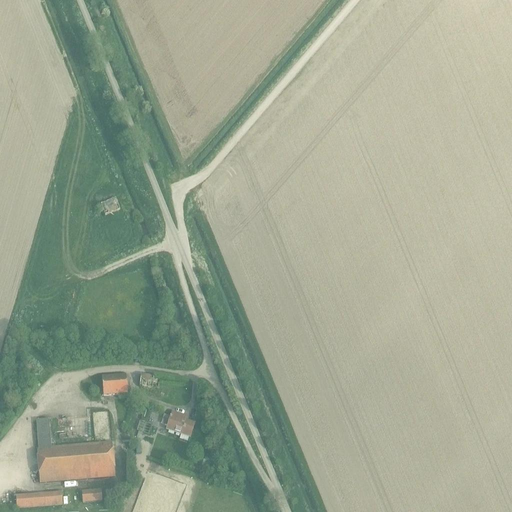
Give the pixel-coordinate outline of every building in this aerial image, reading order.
[(377,27),(379,20),(370,18),(369,25),(377,27)] [(105,215),(120,210),(116,198),(101,204),(105,215)] [(155,389),(156,383),(153,383),(153,377),(140,375),(139,387),(155,389)] [(103,396),(127,394),(126,376),(102,377),(103,396)] [(21,399),(8,395),(5,402),(19,406),(21,399)] [(68,422),(82,422),(82,411),(63,411),(63,415),(68,415),(68,422)] [(164,415),(161,424),(168,427),(167,431),(189,438),(194,424),(187,422),(186,421),(188,417),(184,416),(173,412),(171,418),(164,415)] [(40,484),(114,478),(111,443),(50,448),(49,440),(48,421),(35,421),(36,440),(37,449),(40,484)] [(211,461),(209,467),(214,469),(217,463),(211,461)] [(82,503),(101,502),(101,491),(82,492),(82,503)] [(16,509),(62,505),(61,493),(15,496),(16,509)]
